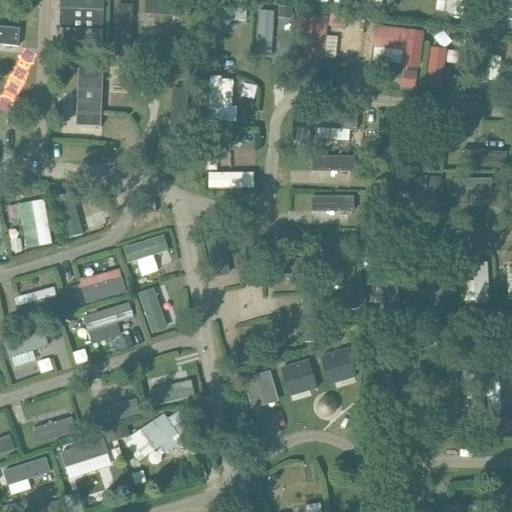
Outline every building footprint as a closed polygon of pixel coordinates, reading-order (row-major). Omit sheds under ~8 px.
[(69,24),(58,23),(58,44),(102,46),(103,0),(59,0),(59,15),(70,16),(69,24)] [(175,0),(145,0),(145,14),(189,17),(190,1),(175,0)] [(115,50),(129,50),(131,4),(116,4),(115,50)] [(209,5),(208,20),(245,22),(246,6),(209,5)] [(511,11),(497,10),(496,26),(511,27),(511,11)] [(256,55),(270,56),(272,12),(259,11),(256,55)] [(291,67),(322,69),(327,19),(296,16),(291,67)] [(403,66),(417,68),(422,30),(376,25),(374,45),(405,49),(403,66)] [(0,28),(0,45),(18,47),(19,30),(0,28)] [(174,76),(188,77),(190,31),(176,30),(174,76)] [(472,82),(487,83),(491,41),(477,40),(472,82)] [(426,85),(441,87),(445,48),(431,46),(426,85)] [(77,68),(76,127),(102,127),(103,69),(77,68)] [(208,119),(220,119),(222,76),(210,75),(208,119)] [(169,134),(184,134),(186,89),(172,88),(169,134)] [(316,112),(315,128),(355,130),(356,114),(316,112)] [(217,146),(252,147),(252,133),(217,132),(217,146)] [(393,146),(393,162),(437,164),(438,148),(393,146)] [(461,149),(460,165),(505,167),(505,151),(461,149)] [(313,156),(312,172),(353,172),(353,156),(313,156)] [(209,173),(209,189),(252,188),(251,172),(209,173)] [(385,177),(386,193),(426,192),(426,176),(385,177)] [(450,179),(450,195),(491,194),(490,178),(450,179)] [(68,239),(83,235),(71,193),(56,197),(68,239)] [(312,196),(312,213),(353,212),(353,196),(312,196)] [(26,249),(51,244),(43,201),(18,205),(26,249)] [(214,277),(230,274),(221,233),(205,237),(214,277)] [(123,248),(128,264),(168,251),(163,235),(123,248)] [(83,266),(86,277),(118,269),(115,257),(83,266)] [(475,301),(489,301),(487,263),(473,263),(475,301)] [(384,310),(400,309),(398,266),(382,266),(384,310)] [(340,310),(356,309),(354,268),(338,269),(340,310)] [(413,329),(441,328),(441,311),(445,311),(444,270),(429,270),(430,290),(412,291),(413,329)] [(81,285),(86,303),(126,292),(121,274),(81,285)] [(151,333),(167,328),(154,288),(138,294),(151,333)] [(15,304),(19,321),(59,311),(55,293),(15,304)] [(305,342),(321,341),(318,300),(302,301),(305,342)] [(83,317),(91,344),(120,335),(117,324),(133,319),(129,304),(83,317)] [(1,345),(6,361),(49,347),(44,331),(1,345)] [(329,385),(357,377),(349,347),(320,355),(329,385)] [(289,397),(318,389),(309,359),(280,367),(289,397)] [(379,408),(396,407),(392,365),(376,367),(379,408)] [(456,366),(429,368),(432,419),(450,418),(449,415),(459,414),(456,366)] [(251,410),(280,401),(271,372),(242,380),(251,410)] [(499,375),(486,375),(488,412),(511,410),(511,409),(510,377),(499,378),(499,375)] [(194,395),(190,381),(150,391),(153,405),(194,395)] [(96,410),(100,425),(140,413),(136,398),(96,410)] [(185,445),(164,415),(126,440),(140,460),(159,447),(164,454),(173,447),(176,451),(185,445)] [(31,429),(36,444),(76,432),(71,417),(31,429)] [(201,436),(199,427),(189,429),(191,439),(201,436)] [(0,438),(0,455),(15,451),(9,435),(0,438)] [(110,463),(103,440),(60,452),(67,476),(110,463)] [(50,472),(45,457),(3,471),(10,494),(30,488),(27,479),(50,472)] [(28,479),(31,489),(51,485),(49,474),(28,479)] [(320,511),(320,503),(304,504),(304,511),(320,511)]
